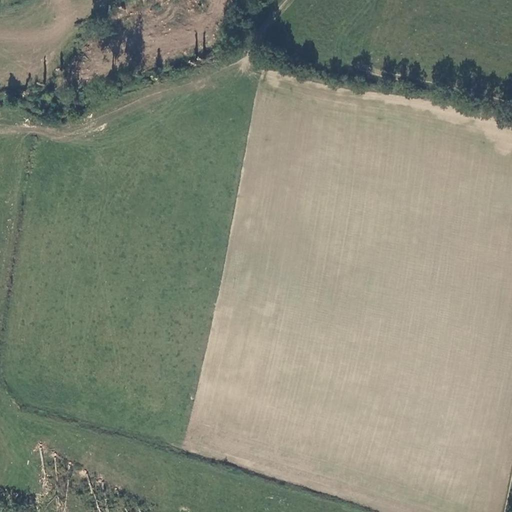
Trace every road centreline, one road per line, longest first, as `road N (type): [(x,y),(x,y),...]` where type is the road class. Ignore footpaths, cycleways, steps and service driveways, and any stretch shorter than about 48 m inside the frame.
road 1 (track): [(25,130),(77,129),(223,73),(245,61),(295,0)]
road 2 (track): [(511,106),(255,43)]
